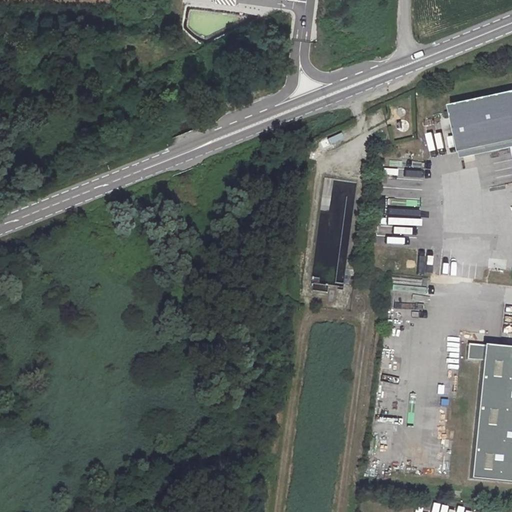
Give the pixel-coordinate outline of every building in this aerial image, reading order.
[(511,140),(511,91),(444,105),(454,153),(511,140)] [(392,120),(391,125),(394,128),(398,128),(401,125),(401,121),(398,118),(395,118),(392,120)] [(394,132),(391,136),(391,141),(394,145),(400,144),(403,140),(403,135),(399,132),(394,132)] [(511,140),(454,153),(456,162),(511,150),(511,140)] [(511,351),(475,350),(474,367),(487,367),(484,487),(511,487),(511,351)]
